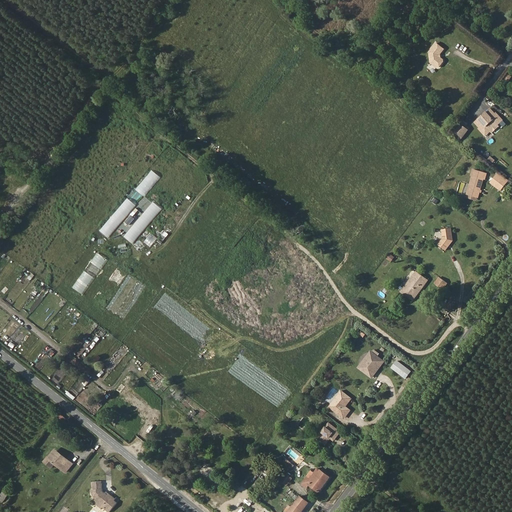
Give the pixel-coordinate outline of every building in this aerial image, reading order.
[(438,54),(442,49),(435,43),(430,48),(428,48),(429,50),(427,52),(429,64),(437,69),(443,61),(438,58),(438,54)] [(499,117),(490,109),(473,124),(486,138),(492,132),(493,133),(499,127),(498,126),(503,122),(498,118),(499,117)] [(465,128),(460,124),(451,135),(459,142),(468,130),(465,128)] [(141,176),(148,167),(141,161),(134,169),(141,176)] [(152,169),(136,189),(146,196),(162,176),(152,169)] [(472,177),(473,177),(468,195),(470,196),(477,198),(479,199),(484,180),(486,180),(487,175),(473,171),(472,177)] [(509,180),(499,173),(493,181),(503,188),(509,180)] [(128,197),(100,230),(109,237),(137,205),(128,197)] [(135,244),(162,207),(153,200),(126,237),(135,244)] [(132,215),(127,221),(131,225),(136,218),(132,215)] [(442,229),(443,238),(438,244),(445,250),(453,240),(451,228),(442,229)] [(153,247),(158,237),(151,233),(146,243),(153,247)] [(84,294),(108,259),(98,253),(74,287),(84,294)] [(413,301),(428,281),(416,272),(401,291),(413,301)] [(443,289),(447,283),(440,277),(435,283),(443,289)] [(369,356),(373,359),(369,365),(377,371),(385,361),(373,351),(369,356)] [(369,365),(373,359),(369,356),(365,362),(369,365)] [(411,371),(398,361),(392,368),(406,378),(411,371)] [(374,377),(377,371),(369,365),(365,362),(361,367),(374,377)] [(67,394),(74,399),(79,391),(72,387),(67,394)] [(351,398),(343,391),(330,407),(341,415),(347,407),(345,406),(351,398)] [(388,402),(389,400),(381,393),(379,396),(388,402)] [(365,409),(376,417),(388,402),(379,396),(373,404),(371,402),(365,409)] [(341,415),(345,418),(351,410),(347,407),(341,415)] [(335,438),(341,432),(330,423),(319,437),(319,439),(325,444),(331,438),(332,436),(335,438)] [(64,469),(71,460),(60,452),(59,454),(51,448),(46,455),(64,469)] [(299,453),(295,450),(283,465),(287,468),(289,466),(291,468),(300,457),(297,455),(299,453)] [(272,473),(262,465),(255,474),(260,478),(264,472),(270,477),(272,473)] [(310,478),(307,476),(303,481),(308,485),(318,493),(330,478),(318,468),(310,478)] [(282,471),(276,478),(286,487),(292,479),(282,471)] [(100,477),(91,478),(92,489),(96,493),(93,497),(97,500),(99,498),(104,503),(103,505),(107,509),(115,499),(112,496),(114,495),(110,492),(107,495),(105,494),(106,492),(103,489),(101,488),(100,477)] [(3,491),(0,495),(0,501),(3,504),(9,496),(3,491)] [(302,511),(309,503),(300,496),(287,511),(302,511)] [(91,499),(101,507),(103,505),(104,503),(99,498),(97,500),(93,497),(91,499)]
